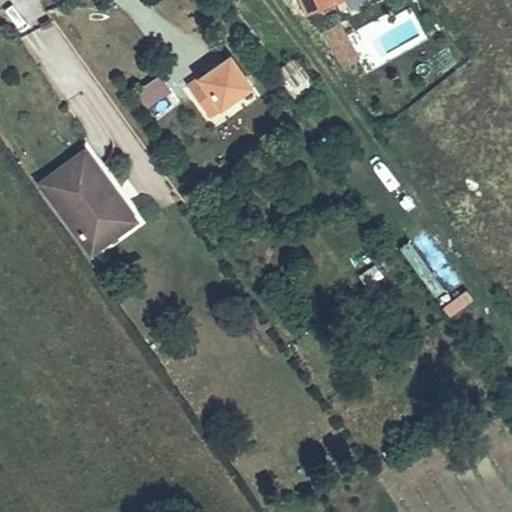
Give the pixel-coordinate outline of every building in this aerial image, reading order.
[(301,0),(307,12),(332,0),(301,0)] [(350,63),(358,59),(338,22),(324,30),(336,52),(337,51),(345,66),(350,63)] [(188,86),(208,115),(250,86),(229,57),(188,86)] [(295,58),(272,74),(290,100),(300,93),(306,102),(316,96),(310,87),(313,84),(295,58)] [(363,67),(358,59),(350,63),(355,72),(363,67)] [(146,105),(170,88),(161,74),(136,91),(146,105)] [(43,182),(92,249),(129,222),(112,199),(116,196),(84,153),(43,182)] [(216,176),(206,159),(195,166),(205,183),(216,176)] [(367,287),(382,276),(374,265),(359,276),(367,287)] [(441,305),(449,317),(473,301),(466,290),(441,305)]
